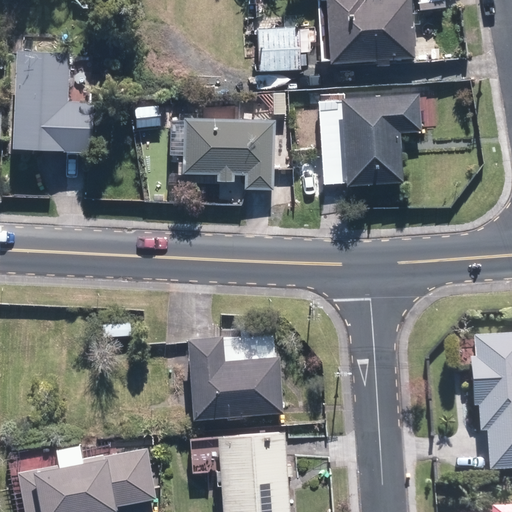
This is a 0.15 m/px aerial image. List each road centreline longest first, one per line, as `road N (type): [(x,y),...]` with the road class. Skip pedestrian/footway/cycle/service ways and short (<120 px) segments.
road 1 (tertiary): [(366,264),(0,245)]
road 2 (residential): [(386,511),(366,264)]
road 3 (tertiary): [(511,254),(366,264)]
